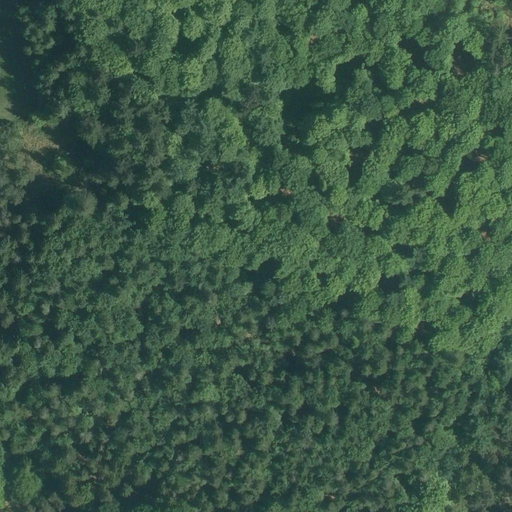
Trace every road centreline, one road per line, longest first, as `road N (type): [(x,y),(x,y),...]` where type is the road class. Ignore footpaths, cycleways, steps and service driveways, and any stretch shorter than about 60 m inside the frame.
road 1 (track): [(412,511),(511,278)]
road 2 (track): [(0,421),(223,511)]
